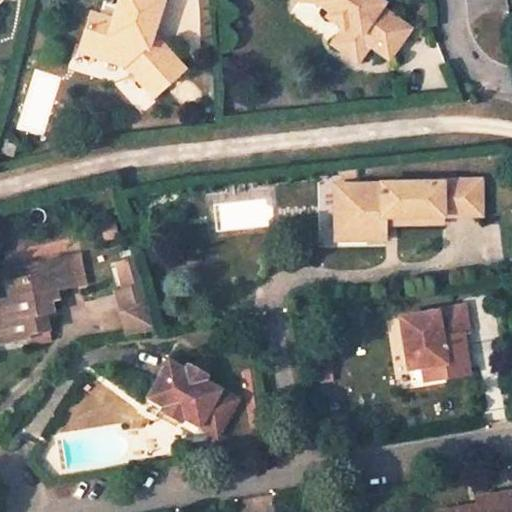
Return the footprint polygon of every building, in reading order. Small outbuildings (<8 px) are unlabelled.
[(88,8),(79,40),(103,47),(100,56),(124,63),(155,93),(187,61),(165,40),(160,46),(151,36),(153,27),(159,0),(113,0),(109,14),(88,8)] [(298,0),(299,2),(318,3),(329,12),(326,17),(343,30),(333,43),(359,62),(373,44),(387,55),(406,29),(380,11),(384,6),(376,0),(298,0)] [(79,40),(77,49),(100,56),(103,47),(79,40)] [(354,168),(340,170),(341,179),(355,177),(354,168)] [(337,214),(344,214),(344,229),(366,227),(366,239),(385,239),(386,214),(399,214),(399,221),(444,222),(444,215),(483,216),(483,179),(444,179),(443,181),(383,181),(384,180),(337,184),(337,214)] [(344,214),(337,214),(337,241),(366,239),(366,227),(344,229),(344,214)] [(34,271),(3,279),(6,294),(0,295),(0,320),(1,320),(6,339),(22,335),(25,335),(24,332),(43,327),(41,317),(40,310),(49,308),(46,297),(52,296),(50,287),(79,281),(73,252),(32,261),(34,271)] [(136,258),(114,264),(114,293),(122,291),(144,284),(136,258)] [(121,313),(149,299),(144,284),(122,291),(114,293),(121,313)] [(149,299),(121,313),(127,335),(158,330),(149,299)] [(41,317),(50,315),(49,308),(40,310),(41,317)] [(421,369),(442,365),(444,380),(467,376),(462,343),(441,346),(440,338),(436,315),(400,321),(407,371),(421,369)] [(43,327),(24,332),(25,335),(22,335),(23,341),(45,337),(43,327)] [(460,335),(440,338),(441,346),(462,343),(460,335)] [(160,404),(180,415),(197,425),(218,387),(202,378),(204,373),(183,361),(181,366),(165,357),(144,396),(160,404)] [(423,384),(444,380),(442,365),(421,369),(423,384)] [(180,415),(160,404),(158,409),(178,420),(180,415)] [(511,511),(511,491),(469,499),(472,511),(468,511),(465,511),(460,507),(447,510),(447,511),(511,511)]
